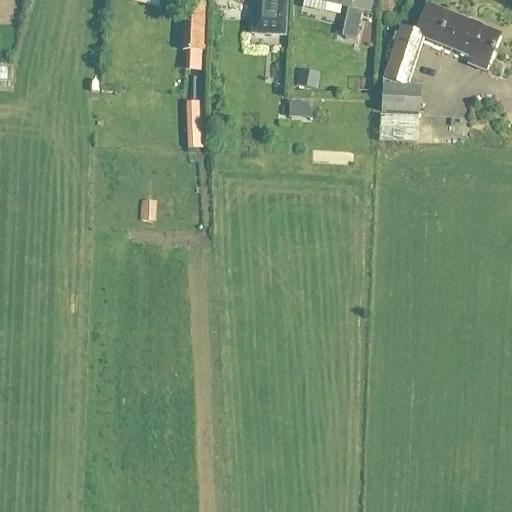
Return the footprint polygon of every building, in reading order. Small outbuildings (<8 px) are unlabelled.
[(254,0),(253,35),(285,36),(286,0),(254,0)] [(206,52),(207,4),(184,3),(182,51),(206,52)] [(319,3),(316,12),(335,19),(338,10),(319,3)] [(407,88),(408,86),(426,39),(473,56),(470,65),(487,71),(501,34),(428,6),(419,32),(404,26),(384,79),(402,86),(407,88)] [(348,9),(343,36),(356,39),(356,38),(362,12),(350,10),(348,9)] [(296,69),(293,85),(313,90),(317,74),(296,69)] [(407,88),(402,86),(381,86),(380,114),(420,116),(422,87),(408,86),(407,88)] [(289,103),(289,118),(309,119),(309,104),(289,103)] [(205,149),(204,124),(186,124),(187,149),(205,149)] [(135,217),(150,218),(151,197),(135,197),(135,217)]
